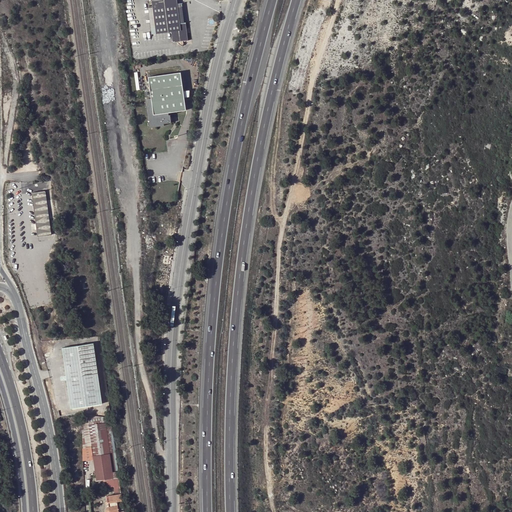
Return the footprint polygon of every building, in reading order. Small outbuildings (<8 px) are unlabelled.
[(177,16),(176,4),(151,8),(151,9),(152,20),(177,16)] [(154,29),(154,32),(185,28),(185,23),(183,23),(178,24),(177,16),(152,20),(154,29)] [(170,33),(171,43),(176,42),(182,41),(187,40),(185,28),(154,32),(155,35),(170,33)] [(180,71),(148,76),(150,96),(183,91),(183,90),(180,71)] [(184,97),(183,91),(150,96),(150,98),(144,98),(147,120),(149,120),(149,121),(147,121),(148,126),(163,124),(164,122),(171,122),(170,114),(168,114),(168,111),(185,109),(184,97)] [(51,235),(45,190),(31,192),(37,236),(51,235)] [(62,348),(70,408),(101,404),(93,343),(62,348)] [(81,415),(82,429),(89,429),(88,425),(110,422),(110,418),(81,415)] [(91,446),(93,456),(115,453),(110,422),(88,425),(89,429),(91,446)] [(91,446),(89,429),(82,429),(81,429),(82,447),(91,446)] [(118,478),(115,453),(93,456),(96,481),(106,479),(113,479),(118,478)] [(123,511),(118,478),(113,479),(114,486),(115,495),(106,496),(107,502),(108,502),(108,506),(107,507),(106,508),(106,509),(105,509),(105,510),(105,511),(123,511)]
